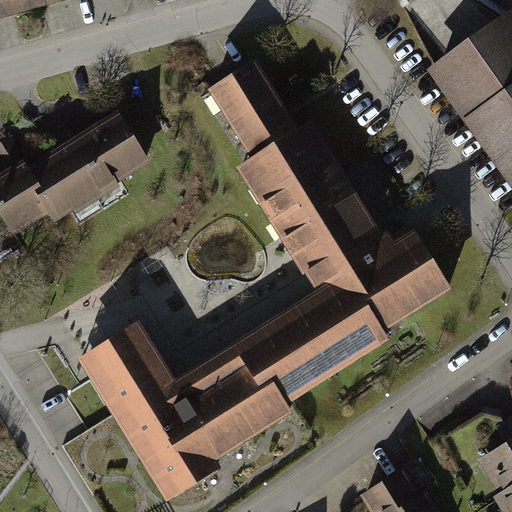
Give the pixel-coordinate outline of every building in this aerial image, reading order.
[(0,0),(0,14),(13,11),(9,0),(0,0)] [(9,0),(13,11),(52,0),(9,0)] [(436,65),(511,168),(511,21),(506,13),(436,65)] [(313,303),(161,397),(124,338),(83,363),(170,502),(211,476),(205,468),(283,420),(278,411),(380,347),(375,338),(442,297),(409,243),(389,256),(382,244),(376,248),(305,133),(290,142),(248,74),(207,99),(249,168),(243,171),(308,277),(300,282),(313,303)] [(48,205),(55,216),(146,160),(120,117),(28,174),(48,205)] [(0,181),(0,209),(12,228),(48,205),(24,167),(0,181)] [(511,449),(494,459),(511,492),(511,449)] [(444,511),(422,474),(377,500),(384,511),(444,511)]
